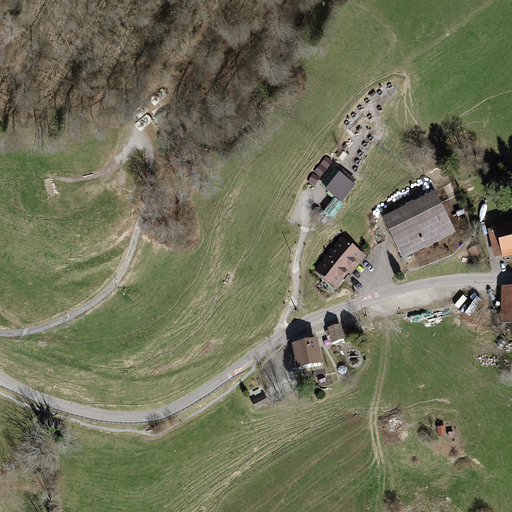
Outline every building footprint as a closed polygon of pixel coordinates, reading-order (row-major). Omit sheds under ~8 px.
[(321,164),(328,169),(333,162),(327,157),(321,164)] [(320,165),(314,172),(321,177),(326,170),(320,165)] [(356,183),(340,170),(326,188),(342,201),(356,183)] [(313,174),(308,182),(315,186),(320,177),(313,174)] [(435,195),(384,220),(403,258),(454,233),(435,195)] [(511,222),(496,226),(505,257),(511,254),(511,222)] [(343,240),(315,274),(334,290),(346,275),(349,277),(365,258),(343,240)] [(511,289),(502,289),(501,324),(511,324),(511,289)] [(329,330),(328,330),(333,347),(346,343),(341,327),(329,330)] [(305,345),(292,347),(297,374),(323,369),(318,342),(305,345)] [(265,396),(252,402),(255,409),(268,403),(265,396)]
